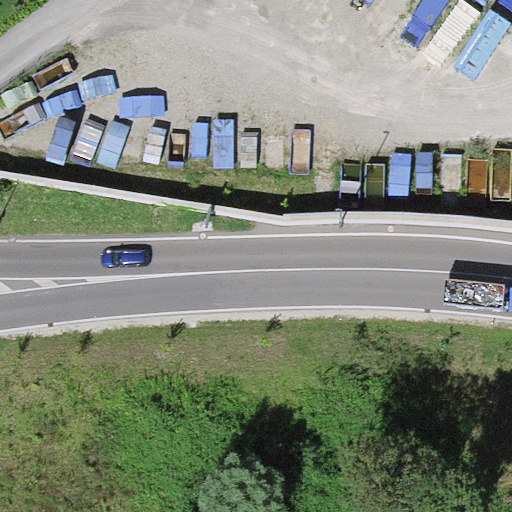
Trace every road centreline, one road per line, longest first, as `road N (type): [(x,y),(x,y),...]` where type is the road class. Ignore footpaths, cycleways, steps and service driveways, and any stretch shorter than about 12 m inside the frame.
road 1 (trunk): [(511,278),(369,265),(118,276)]
road 2 (secondary): [(0,311),(118,276)]
